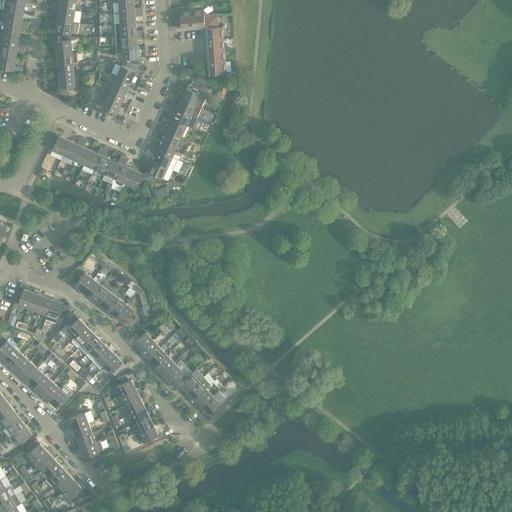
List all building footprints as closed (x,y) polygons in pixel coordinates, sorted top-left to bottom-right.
[(4,0),(3,10),(8,11),(23,13),(25,6),(32,7),(32,3),(12,0),(4,0)] [(53,7),(75,11),(77,0),(61,0),(60,4),(54,3),(53,7)] [(120,13),(142,11),(142,7),(135,8),(134,1),(119,2),(120,13)] [(58,20),(74,22),(75,11),(53,7),(52,11),(59,12),(58,20)] [(211,74),(226,73),(230,73),(230,71),(226,71),(223,27),(218,27),(217,14),(204,15),(204,10),(180,12),(181,21),(176,21),(176,28),(208,26),(211,74)] [(6,22),(29,26),(29,22),(22,21),(23,13),(8,11),(6,22)] [(120,24),(136,23),(136,16),(143,15),(142,11),(120,13),(120,24)] [(79,23),(74,22),(58,20),(56,31),(63,32),(63,36),(71,37),(71,34),(72,34),(78,35),(79,23)] [(4,33),(20,36),(21,29),(28,30),(29,26),(6,22),(4,33)] [(120,24),(121,36),(144,34),(144,30),(137,31),(136,23),(120,24)] [(3,45),(25,48),(26,44),(18,43),(20,36),(4,33),(3,45)] [(117,47),(122,47),(138,46),(137,39),(144,38),(144,34),(121,36),(116,36),(117,47)] [(56,41),(57,53),(76,51),(76,49),(78,49),(77,39),(72,39),(71,39),(71,37),(63,36),(63,40),(56,41)] [(1,56),(16,58),(17,51),(24,52),(25,48),(3,45),(2,45),(0,44),(0,55),(1,56)] [(123,62),(130,63),(131,58),(139,58),(138,46),(122,47),(123,58),(124,59),(123,62)] [(51,61),(51,65),(74,63),(77,62),(76,51),(57,53),(58,61),(51,61)] [(16,58),(1,56),(0,59),(0,67),(14,70),(14,69),(21,71),(22,66),(15,65),(16,58)] [(130,63),(123,62),(123,65),(122,65),(117,75),(131,82),(136,71),(129,68),(130,63)] [(74,63),(51,65),(52,69),(59,68),(59,75),(75,74),(74,63)] [(75,74),(59,75),(60,87),(68,86),(69,90),(76,89),(75,86),(76,86),(75,74)] [(106,83),(127,92),(131,82),(117,75),(114,82),(108,79),(106,83)] [(188,84),(182,99),(202,108),(206,99),(208,100),(210,99),(211,96),(210,94),(212,89),(193,81),(191,86),(188,84)] [(104,95),(107,96),(122,103),(127,92),(106,83),(104,87),(107,88),(104,95)] [(122,103),(107,96),(104,103),(98,100),(97,104),(103,107),(117,114),(122,103)] [(171,106),(176,108),(197,118),(202,108),(182,99),(179,106),(173,103),(171,106)] [(172,119),(176,121),(187,126),(192,128),(197,118),(176,108),(171,106),(169,110),(175,113),(172,119)] [(162,127),(176,133),(182,136),(187,126),(176,121),(172,119),(169,126),(163,124),(162,127)] [(163,140),(176,146),(177,147),(182,136),(176,133),(162,127),(160,131),(166,134),(163,140)] [(64,155),(70,140),(60,135),(59,136),(56,134),(53,141),(56,143),(53,150),(64,155)] [(70,140),(64,155),(74,159),(83,139),(80,137),(77,143),(70,140)] [(84,164),(91,150),(84,147),(87,141),(83,139),(74,159),(84,164)] [(152,148),(173,157),(177,147),(176,146),(163,140),(160,147),(154,144),(152,148)] [(91,150),(84,164),(95,169),(104,148),(100,147),(98,153),(91,150)] [(104,148),(95,169),(105,174),(112,160),(105,157),(108,150),(104,148)] [(154,161),(173,170),(177,160),(172,158),(173,157),(152,148),(150,152),(156,154),(154,161)] [(112,160),(105,174),(116,178),(125,158),(121,156),(118,163),(112,160)] [(125,158),(116,178),(116,179),(115,180),(116,183),(121,185),(123,184),(124,182),(126,183),(132,169),(125,166),(128,159),(125,158)] [(147,175),(149,180),(158,176),(167,180),(169,179),(173,170),(154,161),(149,172),(148,175),(147,175)] [(132,169),(126,183),(136,188),(138,184),(149,180),(147,175),(145,176),(143,174),(132,169)] [(166,187),(155,192),(158,200),(169,196),(166,187)] [(84,292),(94,279),(85,273),(75,286),(84,292)] [(94,279),(84,292),(92,298),(105,282),(104,281),(101,285),(94,279)] [(92,298),(100,305),(113,288),(105,282),(92,298)] [(118,298),(121,295),(121,294),(113,288),(100,305),(108,311),(118,298)] [(28,308),(34,293),(24,289),(18,304),(28,308)] [(34,293),(28,308),(38,311),(43,296),(34,293)] [(43,296),(38,311),(47,315),(53,300),(43,296)] [(118,298),(108,311),(117,317),(127,304),(118,298)] [(53,300),(47,315),(57,319),(63,303),(53,300)] [(127,304),(117,317),(125,323),(135,310),(127,304)] [(76,316),(70,321),(73,324),(78,318),(76,316)] [(72,340),(86,326),(79,318),(78,318),(73,324),(67,330),(75,337),(72,340)] [(79,347),(93,333),(86,326),(72,340),(72,342),(77,347),(79,347)] [(182,328),(176,333),(181,339),(187,333),(182,328)] [(142,351),(154,340),(146,332),(135,343),(142,351)] [(93,333),(79,347),(86,354),(101,340),(93,333)] [(55,339),(63,343),(66,338),(58,334),(55,339)] [(0,347),(0,356),(4,360),(15,347),(18,344),(10,337),(0,347)] [(191,338),(186,343),(190,348),(196,342),(191,338)] [(101,340),(86,354),(93,361),(93,362),(108,347),(101,340)] [(154,340),(142,351),(149,359),(160,348),(154,340)] [(15,347),(4,360),(11,366),(22,354),(15,347)] [(108,347),(93,362),(100,369),(104,366),(115,354),(108,347)] [(160,348),(149,359),(156,366),(167,355),(160,348)] [(22,354),(11,366),(19,373),(30,361),(22,354)] [(115,354),(104,366),(111,373),(123,362),(115,354)] [(167,355),(156,366),(163,374),(174,363),(167,355)] [(30,361),(19,373),(26,380),(37,368),(30,361)] [(174,363),(163,374),(169,381),(181,371),(174,363)] [(37,368),(26,380),(34,387),(45,375),(37,368)] [(181,371),(169,381),(176,389),(197,370),(197,369),(188,378),(181,371)] [(204,377),(197,370),(176,389),(177,389),(181,385),(188,392),(204,377)] [(127,374),(119,378),(122,384),(130,380),(127,374)] [(45,375),(34,387),(42,394),(53,382),(45,375)] [(204,377),(188,392),(195,400),(207,389),(211,385),(204,377)] [(121,396),(136,389),(131,379),(130,380),(122,384),(117,386),(121,396)] [(49,401),(60,388),(53,382),(42,394),(49,401)] [(60,388),(49,401),(57,408),(68,396),(60,388)] [(136,389),(121,396),(126,405),(141,398),(136,389)] [(207,389),(195,400),(202,408),(214,397),(207,389)] [(214,397),(202,408),(209,415),(221,404),(214,397)] [(141,398),(126,405),(130,414),(145,407),(141,398)] [(7,401),(0,406),(0,418),(1,419),(13,409),(7,401)] [(145,407),(130,414),(135,424),(150,416),(145,407)] [(13,409),(1,419),(7,427),(20,417),(13,409)] [(89,423),(88,422),(95,420),(91,410),(85,412),(85,413),(70,419),(73,429),(89,423)] [(150,416),(135,424),(139,433),(154,425),(150,416)] [(20,417),(7,427),(13,435),(9,438),(26,425),(20,417)] [(77,438),(92,433),(89,423),(73,429),(77,438)] [(32,434),(26,425),(9,438),(16,447),(32,434)] [(154,425),(139,433),(140,433),(135,435),(139,444),(159,435),(154,425)] [(80,448),(96,442),(92,433),(77,438),(80,448)] [(26,447),(30,452),(28,454),(35,462),(47,451),(40,443),(41,443),(37,439),(26,447)] [(96,442),(80,448),(84,458),(99,452),(96,442)] [(47,451),(35,462),(42,470),(54,459),(47,451)] [(54,459),(42,470),(40,471),(47,479),(61,466),(54,459)] [(68,473),(61,466),(47,479),(54,486),(68,473)] [(27,470),(22,473),(26,477),(29,480),(33,477),(31,475),(30,473),(30,474),(27,470)] [(63,492),(75,481),(68,474),(56,485),(63,492)] [(63,492),(69,499),(68,501),(71,504),(79,496),(77,494),(82,489),(75,481),(63,492)] [(0,503),(11,497),(6,488),(0,491),(0,503)] [(0,509),(1,511),(5,511),(16,506),(11,497),(0,503),(0,509)]
